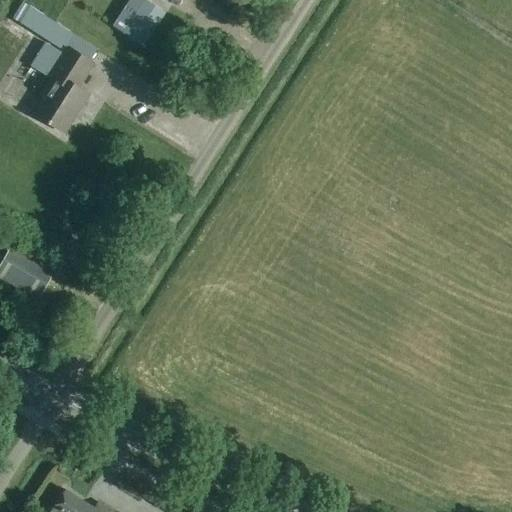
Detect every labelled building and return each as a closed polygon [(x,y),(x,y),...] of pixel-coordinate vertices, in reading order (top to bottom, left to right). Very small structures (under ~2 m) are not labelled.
[(142,0),(122,33),(142,46),(163,13),(142,0)] [(22,2),(12,17),(39,35),(59,48),(69,32),(49,19),(22,2)] [(16,38),(33,45),(38,35),(21,27),(16,38)] [(98,67),(67,47),(62,55),(48,46),(34,68),(54,81),(33,113),(65,134),(90,95),(82,90),(98,67)] [(0,77),(10,81),(22,53),(8,47),(0,65),(0,77)] [(60,253),(71,259),(79,247),(68,241),(60,253)] [(54,271),(10,246),(3,258),(0,255),(0,276),(38,299),(54,271)] [(54,511),(116,511),(103,503),(97,511),(95,511),(67,493),(54,511)]
